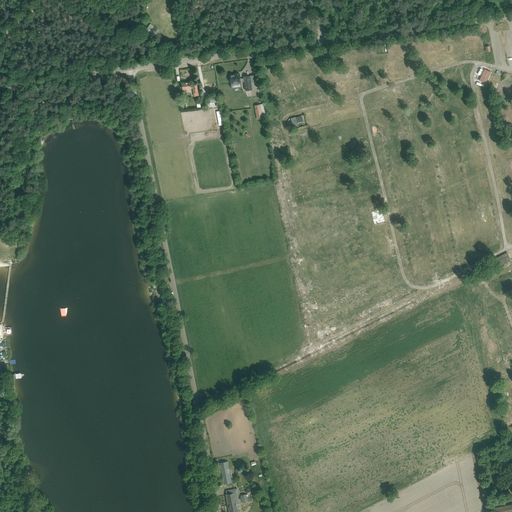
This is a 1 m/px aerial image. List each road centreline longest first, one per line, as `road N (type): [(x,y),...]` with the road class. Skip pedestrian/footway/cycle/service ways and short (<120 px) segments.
road 1 (unclassified): [(217,511),(129,69)]
road 2 (unclassified): [(129,69),(325,42)]
road 3 (unclassified): [(325,42),(511,16)]
road 4 (track): [(361,95),(288,116),(286,127),(296,133),(364,112)]
road 5 (unclassified): [(0,87),(129,69)]
